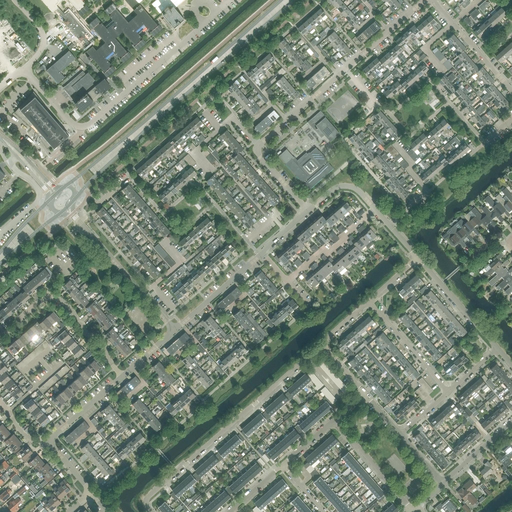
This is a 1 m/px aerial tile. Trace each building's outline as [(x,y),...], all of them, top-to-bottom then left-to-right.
[(41,0),(52,13),(56,10),(65,20),(63,21),(81,42),(83,40),(90,48),(86,51),(90,56),(87,58),(89,60),(92,58),(104,72),(103,73),(107,77),(116,70),(112,65),(110,67),(109,66),(111,64),(107,60),(115,53),(119,57),(120,56),(121,57),(120,59),(123,63),(132,55),(128,51),(127,52),(126,50),(115,38),(119,35),(122,31),(135,45),(134,46),(138,50),(146,43),(143,39),(141,40),(140,39),(141,37),(138,33),(146,27),(149,31),(151,29),(152,30),(150,32),(154,36),(162,29),(159,24),(158,25),(138,3),(141,0),(155,0),(151,4),(160,14),(164,10),(168,15),(162,20),(169,28),(176,22),(177,23),(179,21),(178,20),(182,17),(175,9),(173,7),(177,3),(178,5),(183,0),(41,0)] [(337,0),(333,4),(337,8),(343,3),(340,0),(337,0)] [(397,1),(391,6),(395,10),(401,5),(397,1)] [(337,8),(341,13),(347,7),(343,3),(337,8)] [(341,13),(345,17),(351,12),(347,7),(341,13)] [(501,8),(497,12),(502,18),(507,14),(501,8)] [(320,9),(316,13),(321,18),(325,14),(320,9)] [(494,9),(490,13),(492,16),(498,22),(502,18),(497,12),(494,9)] [(345,17),(349,22),(355,16),(351,12),(345,17)] [(311,17),(316,22),(319,25),(321,23),(318,20),(321,18),(316,13),(311,17)] [(349,22),(348,23),(350,25),(351,25),(352,24),(353,26),(354,27),(355,27),(359,25),(363,21),(357,14),(355,16),(349,22)] [(431,15),(426,19),(431,25),(432,26),(434,29),(436,31),(439,29),(436,27),(435,25),(438,23),(431,15)] [(486,18),(488,20),(493,26),(498,22),(492,16),(490,18),(488,16),(486,18)] [(311,17),(307,21),(314,29),(316,27),(314,25),(316,22),(311,17)] [(426,19),(421,23),(429,33),(432,31),(430,28),(432,26),(431,25),(426,19)] [(488,20),(483,24),(489,30),(493,26),(488,20)] [(302,24),(307,30),(310,33),(314,29),(307,21),(302,24)] [(375,21),(369,27),(374,33),(381,27),(375,21)] [(421,23),(417,27),(417,28),(422,33),(424,31),(427,34),(429,33),(421,23)] [(307,30),(302,24),(298,29),(303,34),(307,30)] [(483,24),(479,28),(484,34),(489,30),(483,24)] [(414,25),(409,29),(415,35),(417,33),(420,36),(422,34),(422,33),(417,28),(417,27),(414,25)] [(369,27),(363,32),(368,38),(374,33),(369,27)] [(475,28),(472,30),(474,32),(480,38),(484,34),(479,28),(477,30),(475,28)] [(409,29),(405,33),(413,42),(415,40),(413,38),(416,36),(415,35),(409,29)] [(328,37),(332,41),(338,36),(334,32),(328,37)] [(368,38),(363,32),(356,38),(362,44),(368,38)] [(405,33),(400,37),(405,43),(408,41),(411,44),(413,42),(405,33)] [(447,45),(449,47),(458,39),(454,34),(447,40),(449,43),(447,45)] [(329,44),(333,48),(342,41),(338,36),(332,41),(329,44)] [(400,37),(395,41),(398,44),(403,50),(403,51),(406,49),(404,46),(406,44),(405,43),(400,37)] [(278,44),(282,49),(288,44),(284,39),(278,44)] [(318,43),(317,41),(315,39),(310,43),(314,47),(318,43)] [(454,46),(456,49),(462,44),(458,39),(449,47),(450,49),(454,46)] [(338,48),(340,50),(346,45),(342,41),(333,48),(333,49),(335,51),(338,48)] [(286,54),(292,48),(294,46),(292,44),(290,46),(288,44),(282,49),(286,54)] [(398,44),(393,48),(401,57),(403,55),(401,53),(404,51),(403,51),(403,50),(398,44)] [(457,56),(458,56),(463,51),(466,48),(462,44),(456,49),(455,50),(457,52),(455,54),(457,56)] [(346,45),(340,50),(338,52),(342,57),(350,50),(346,45)] [(286,54),(290,58),(296,53),(292,48),(286,54)] [(393,48),(389,52),(394,59),(397,57),(399,59),(401,57),(393,48)] [(505,49),(501,53),(506,59),(511,55),(505,49)] [(47,70),(51,75),(58,83),(64,77),(60,72),(76,58),(69,51),(47,70)] [(296,53),(290,58),(294,63),(303,55),(301,53),(300,53),(298,51),(296,53)] [(455,66),(458,63),(467,56),(463,51),(458,56),(460,58),(453,64),(455,66)] [(389,52),(384,57),(392,65),(394,64),(392,61),(394,59),(389,52)] [(269,53),(265,58),(270,63),(274,59),(269,53)] [(506,59),(501,53),(496,57),(502,63),(506,59)] [(294,63),(298,67),(303,62),(302,60),(305,57),(303,55),(294,63)] [(381,57),(378,59),(379,61),(384,66),(387,64),(390,67),(392,65),(384,57),(383,56),(382,57),(381,57)] [(463,62),(466,65),(471,60),(467,56),(458,63),(460,66),(463,62)] [(331,59),(329,60),(329,61),(330,62),(333,65),(335,63),(337,62),(333,57),(331,58),(331,59)] [(265,58),(260,62),(265,67),(267,70),(272,66),(270,63),(265,58)] [(377,58),(372,62),(379,70),(382,68),(383,69),(385,67),(384,66),(379,61),(378,59),(377,58)] [(413,61),(416,64),(424,73),(429,69),(423,63),(421,65),(418,62),(415,59),(413,61)] [(303,62),(298,67),(302,72),(305,69),(306,71),(312,66),(306,60),(303,62)] [(464,71),(466,73),(475,65),(471,60),(466,65),(465,66),(467,69),(464,71)] [(256,66),(261,71),(263,74),(266,72),(263,69),(265,67),(260,62),(256,66)] [(372,62),(367,66),(375,75),(378,78),(379,77),(378,75),(381,72),(379,70),(372,62)] [(414,62),(412,64),(413,66),(417,69),(414,71),(419,77),(424,73),(416,64),(414,62)] [(476,73),(477,72),(479,70),(479,69),(475,65),(466,73),(464,75),(466,77),(471,72),(474,75),(476,73)] [(256,66),(251,70),(256,75),(259,79),(260,78),(260,76),(262,73),(261,71),(256,66)] [(324,66),(318,72),(323,78),(329,72),(324,66)] [(373,77),(375,75),(367,66),(362,70),(369,77),(371,75),(373,77)] [(478,76),(473,79),(475,82),(477,80),(486,72),(482,67),(479,69),(479,70),(477,72),(476,73),(478,76)] [(405,70),(404,70),(406,72),(414,81),(419,77),(414,71),(412,69),(410,72),(408,70),(407,68),(405,70)] [(256,75),(251,70),(246,74),(251,79),(254,82),(256,80),(254,77),(256,75)] [(403,79),(405,80),(410,85),(414,81),(404,70),(402,72),(406,76),(403,79)] [(71,97),(72,97),(73,97),(77,93),(80,96),(96,82),(88,72),(86,74),(83,71),(65,86),(64,87),(64,89),(65,90),(70,96),(71,97)] [(318,72),(311,77),(317,83),(323,78),(318,72)] [(481,80),(484,82),(491,76),(486,72),(477,80),(479,82),(481,80)] [(438,80),(438,81),(442,86),(451,78),(454,75),(452,73),(449,75),(447,77),(445,75),(444,76),(439,80),(438,80)] [(442,86),(446,90),(453,84),(451,82),(456,77),(454,75),(442,86)] [(277,81),(281,86),(287,81),(283,76),(277,81)] [(485,90),(486,89),(486,88),(492,83),(492,84),(495,81),(491,76),(484,82),(486,85),(482,88),(484,90),(485,90)] [(317,83),(311,77),(309,79),(305,83),(310,89),(317,83)] [(399,78),(397,80),(397,81),(402,87),(405,89),(410,85),(405,80),(403,79),(401,81),(399,78)] [(97,85),(86,94),(92,101),(93,100),(103,92),(105,94),(107,92),(105,91),(107,90),(110,87),(103,79),(97,85)] [(392,80),(390,82),(398,91),(402,87),(397,81),(395,83),(392,80)] [(281,86),(285,91),(291,85),(287,81),(281,86)] [(227,90),(228,92),(229,92),(230,91),(231,93),(237,88),(240,85),(240,84),(238,84),(237,85),(235,82),(233,83),(227,88),(228,89),(227,90)] [(391,87),(388,89),(393,95),(398,91),(390,82),(388,83),(391,87)] [(453,84),(446,90),(450,95),(453,93),(453,92),(459,88),(460,87),(462,85),(461,83),(458,85),(455,87),(453,84)] [(481,98),(482,100),(496,88),(492,84),(492,83),(486,88),(486,89),(485,90),(487,92),(485,94),(481,98)] [(285,91),(289,95),(295,90),(291,85),(285,91)] [(388,89),(385,86),(383,88),(386,91),(383,93),(388,99),(393,95),(388,89)] [(459,88),(453,92),(453,93),(457,97),(466,89),(465,87),(462,89),(460,87),(459,88)] [(232,93),(231,94),(231,95),(232,96),(233,96),(233,95),(235,98),(241,93),(244,90),(243,88),(239,91),(237,88),(231,93),(232,93)] [(496,88),(482,100),(484,102),(484,101),(488,98),(489,98),(492,95),(494,98),(500,93),(496,88)] [(295,90),(289,95),(291,97),(293,100),(299,95),(300,94),(297,91),(296,89),(295,90)] [(466,89),(457,97),(461,102),(467,97),(468,96),(466,93),(468,91),(466,89)] [(38,132),(37,134),(47,149),(51,145),(54,148),(60,143),(65,139),(61,135),(66,132),(59,124),(33,91),(14,113),(32,129),(34,127),(38,132)] [(235,98),(239,102),(245,97),(241,93),(235,98)] [(495,101),(493,103),(495,106),(504,97),(500,93),(494,98),(493,99),(495,101)] [(92,101),(86,94),(75,103),(78,105),(80,109),(85,105),(86,106),(92,101)] [(461,102),(465,106),(466,106),(471,102),(471,101),(469,99),(472,96),(470,94),(467,97),(461,102)] [(239,103),(239,104),(240,105),(241,105),(241,104),(243,107),(251,100),(253,98),(251,95),(247,99),(245,97),(239,102),(240,103),(239,103)] [(502,107),(505,105),(508,102),(504,97),(495,106),(496,106),(497,108),(500,105),(502,107)] [(251,100),(243,107),(248,112),(253,106),(256,104),(254,102),(251,100)] [(465,106),(463,109),(467,114),(472,109),(474,108),(471,105),(474,103),(472,101),(471,101),(471,102),(466,106),(465,106)] [(253,106),(248,112),(251,116),(252,116),(260,109),(256,104),(253,106)] [(472,109),(467,114),(471,118),(480,110),(483,108),(484,106),(483,104),(478,108),(476,110),(474,108),(472,109)] [(471,118),(475,123),(481,118),(478,116),(485,110),(483,108),(471,118)] [(274,110),(268,116),(273,122),(279,116),(274,110)] [(307,122),(310,125),(321,138),(324,135),(330,141),(340,133),(325,117),(326,117),(321,111),(307,122)] [(373,121),(375,123),(385,115),(380,111),(374,116),(377,118),(373,121)] [(381,122),(383,125),(389,120),(385,115),(375,123),(377,126),(381,122)] [(481,118),(475,123),(479,128),(488,120),(484,115),(481,118)] [(268,116),(261,121),(266,127),(273,122),(268,116)] [(197,117),(192,121),(198,127),(199,129),(201,127),(199,126),(203,123),(197,117)] [(440,124),(448,133),(450,131),(447,128),(449,125),(444,119),(440,124)] [(382,131),(384,133),(393,125),(389,120),(383,125),(385,127),(382,131)] [(192,121),(188,125),(193,131),(198,127),(192,121)] [(266,127),(261,121),(255,127),(260,133),(266,127)] [(435,128),(440,133),(442,131),(447,137),(450,135),(448,133),(440,124),(435,128)] [(188,125),(183,129),(189,135),(193,131),(188,125)] [(389,132),(391,134),(397,129),(393,125),(384,133),(385,135),(389,132)] [(430,132),(438,141),(439,141),(440,139),(437,136),(440,133),(435,128),(430,132)] [(183,129),(178,133),(184,140),(189,135),(183,129)] [(391,134),(388,137),(390,140),(393,137),(395,139),(401,134),(401,133),(401,132),(400,132),(400,131),(399,131),(398,131),(397,129),(391,134)] [(220,136),(218,138),(220,141),(222,143),(225,140),(231,135),(227,130),(220,136)] [(426,136),(431,142),(431,141),(431,142),(432,143),(434,141),(436,143),(437,142),(438,141),(430,132),(426,136)] [(174,137),(179,144),(181,146),(186,142),(184,140),(178,133),(174,137)] [(354,134),(348,139),(353,144),(355,142),(362,135),(360,133),(357,136),(355,134),(354,134)] [(423,133),(418,137),(423,143),(425,144),(427,142),(429,144),(430,145),(430,146),(432,144),(432,143),(431,142),(431,141),(431,142),(426,136),(423,133)] [(225,140),(229,145),(235,140),(231,135),(225,140)] [(355,142),(353,144),(357,148),(363,143),(363,142),(361,140),(364,137),(362,135),(355,142)] [(169,142),(174,148),(177,150),(179,149),(176,146),(179,144),(174,137),(169,142)] [(418,137),(414,141),(422,151),(423,152),(425,150),(423,147),(425,145),(425,144),(423,143),(418,137)] [(455,141),(460,147),(465,153),(470,149),(464,142),(461,144),(455,137),(453,139),(455,141)] [(231,147),(228,149),(231,152),(232,151),(231,151),(233,150),(239,144),(235,140),(229,145),(231,147)] [(361,153),(372,143),(370,140),(365,145),(363,143),(357,148),(361,153)] [(414,151),(416,153),(417,155),(420,152),(422,151),(414,141),(409,146),(412,149),(414,151)] [(164,146),(170,152),(172,155),(174,154),(171,151),(174,148),(169,142),(164,146)] [(361,153),(360,153),(362,155),(361,156),(363,158),(365,158),(365,157),(371,152),(373,151),(370,148),(374,145),(372,143),(361,153)] [(233,153),(230,156),(233,158),(237,154),(239,153),(243,149),(239,144),(233,150),(231,151),(232,151),(233,153)] [(164,146),(160,150),(165,156),(170,152),(164,146)] [(454,146),(452,148),(460,157),(465,153),(460,147),(459,146),(456,148),(454,146)] [(286,149),(279,156),(286,164),(294,172),(302,182),(309,189),(328,172),(333,168),(326,160),(327,160),(316,148),(309,153),(308,154),(306,152),(297,161),(293,157),(286,149)] [(452,152),(450,154),(451,155),(456,161),(460,157),(452,148),(450,150),(452,152)] [(371,161),(372,160),(377,155),(378,155),(379,154),(381,151),(379,149),(373,155),(371,152),(365,157),(369,162),(371,161)] [(157,151),(154,153),(155,154),(160,160),(162,159),(164,159),(167,158),(165,156),(160,150),(157,152),(157,151)] [(237,154),(233,158),(237,163),(243,158),(239,153),(237,154)] [(372,160),(371,161),(373,164),(374,164),(375,165),(376,164),(385,156),(386,155),(384,153),(383,154),(381,156),(379,154),(378,155),(377,155),(372,160)] [(155,154),(150,158),(156,165),(160,160),(155,154)] [(445,154),(443,156),(443,157),(444,157),(449,163),(448,163),(451,165),(456,161),(451,155),(448,158),(445,154)] [(376,164),(375,165),(377,166),(376,168),(378,170),(379,170),(380,169),(386,164),(387,163),(385,160),(387,158),(388,157),(386,155),(385,156),(376,164)] [(438,156),(436,157),(444,167),(448,163),(449,163),(444,157),(443,157),(443,156),(442,156),(440,158),(438,155),(438,156)] [(436,162),(433,164),(439,171),(444,167),(436,157),(434,156),(432,157),(436,162)] [(150,158),(145,162),(151,169),(152,170),(153,169),(152,167),(156,165),(150,158)] [(237,163),(241,168),(247,162),(243,158),(237,163)] [(140,166),(141,166),(146,173),(148,175),(150,173),(149,172),(152,170),(151,169),(145,162),(145,163),(144,163),(143,164),(142,164),(140,166)] [(243,174),(245,172),(251,167),(247,162),(241,168),(239,170),(243,174)] [(386,164),(380,169),(383,172),(384,173),(386,172),(393,165),(395,164),(393,162),(391,163),(388,166),(386,164)] [(427,162),(425,164),(435,175),(439,171),(433,164),(431,166),(427,162)] [(386,172),(384,173),(386,176),(388,178),(391,176),(394,173),(395,172),(393,170),(395,167),(396,166),(395,164),(393,165),(386,172)] [(425,164),(423,166),(424,167),(426,170),(424,172),(425,173),(427,176),(430,179),(433,176),(435,175),(425,164)] [(146,173),(141,166),(136,171),(142,177),(146,173)] [(191,167),(187,171),(192,177),(197,173),(191,167)] [(245,176),(247,179),(255,172),(251,167),(245,172),(247,175),(245,176)] [(422,174),(419,176),(420,177),(425,183),(426,183),(427,183),(428,182),(429,181),(428,180),(430,179),(427,176),(425,173),(424,172),(422,170),(420,171),(420,172),(422,174)] [(187,171),(182,175),(187,181),(192,177),(187,171)] [(251,184),(253,182),(260,176),(259,176),(260,175),(258,174),(257,174),(255,172),(247,179),(251,184)] [(385,181),(390,185),(397,179),(395,176),(397,175),(395,172),(394,173),(388,178),(385,181)] [(178,176),(176,178),(177,179),(183,186),(185,184),(186,184),(188,183),(188,182),(187,182),(187,181),(182,175),(180,173),(177,175),(178,176)] [(206,181),(211,186),(217,180),(215,178),(217,176),(215,174),(206,181)] [(253,182),(257,187),(264,181),(260,176),(253,182)] [(215,191),(221,185),(223,183),(219,178),(217,180),(211,186),(215,191)] [(390,185),(394,190),(403,182),(404,181),(405,180),(403,178),(402,178),(399,180),(397,179),(390,185)] [(177,179),(172,183),(178,190),(183,186),(177,179)] [(264,181),(257,187),(258,188),(260,189),(258,191),(259,193),(261,191),(268,186),(264,181)] [(403,182),(394,190),(398,195),(404,189),(405,188),(403,186),(405,184),(406,183),(404,181),(403,182)] [(170,185),(168,188),(173,194),(175,192),(176,192),(178,191),(178,190),(172,183),(171,182),(169,183),(170,185)] [(122,190),(127,195),(133,189),(129,184),(122,190)] [(404,189),(398,195),(402,199),(408,194),(406,192),(409,189),(412,186),(410,184),(407,187),(407,186),(405,188),(404,189)] [(166,190),(163,192),(169,198),(173,194),(168,188),(166,185),(163,187),(166,190)] [(215,191),(219,195),(225,190),(221,185),(215,191)] [(261,191),(266,196),(272,190),(268,186),(261,191)] [(504,187),(501,190),(502,191),(506,196),(511,202),(511,195),(510,193),(506,188),(505,189),(504,187)] [(223,200),(229,195),(232,193),(227,188),(225,190),(219,195),(223,200)] [(127,195),(131,199),(137,194),(133,189),(127,195)] [(266,196),(264,197),(268,202),(276,195),(272,190),(266,196)] [(169,198),(163,192),(158,196),(164,202),(169,198)] [(131,199),(135,204),(141,198),(137,194),(131,199)] [(497,194),(495,196),(496,197),(498,200),(499,202),(501,203),(509,213),(511,210),(511,202),(506,196),(503,199),(499,194),(498,195),(497,194)] [(223,200),(227,205),(233,199),(229,195),(223,200)] [(276,195),(268,202),(268,203),(269,203),(270,203),(273,206),(280,200),(281,198),(279,197),(278,197),(276,195)] [(490,197),(486,200),(489,203),(494,209),(498,213),(498,214),(499,214),(503,210),(504,212),(509,217),(511,215),(509,213),(501,203),(499,202),(498,200),(495,203),(492,200),(490,197)] [(137,210),(139,209),(145,203),(141,198),(135,204),(137,206),(134,209),(136,211),(137,210)] [(227,205),(227,206),(229,208),(229,207),(231,210),(238,204),(239,203),(235,198),(233,199),(227,205)] [(346,200),(341,204),(348,212),(352,208),(350,206),(350,205),(349,205),(346,200)] [(139,209),(137,210),(139,212),(140,212),(141,211),(143,213),(149,208),(145,203),(139,209)] [(231,210),(235,214),(242,209),(238,204),(231,210)] [(341,204),(337,208),(344,215),(348,212),(341,204)] [(482,206),(480,207),(482,209),(487,215),(492,220),(496,216),(498,218),(502,223),(504,221),(499,214),(498,214),(498,213),(494,209),(491,212),(486,206),(484,208),(482,206)] [(96,213),(100,217),(107,212),(103,207),(96,213)] [(473,209),(471,211),(476,216),(477,216),(485,226),(490,222),(491,224),(495,229),(497,227),(492,220),(487,215),(484,218),(475,207),(473,209)] [(143,213),(147,218),(154,213),(149,208),(143,213)] [(337,208),(333,211),(340,219),(344,215),(337,208)] [(235,214),(240,219),(246,213),(242,209),(235,214)] [(246,213),(240,219),(244,224),(250,218),(252,216),(248,211),(246,213)] [(333,211),(329,215),(335,222),(340,219),(333,211)] [(468,213),(465,217),(470,222),(474,227),(474,228),(474,227),(480,222),(482,224),(480,225),(484,230),(487,228),(485,226),(477,216),(476,216),(471,211),(468,213)] [(100,217),(105,222),(111,217),(107,212),(100,217)] [(147,218),(145,220),(149,224),(151,223),(158,217),(154,213),(147,218)] [(321,214),(317,218),(323,225),(325,227),(327,225),(325,223),(327,221),(325,219),(321,214)] [(329,215),(325,219),(327,221),(331,226),(335,222),(329,215)] [(244,224),(243,225),(245,227),(246,227),(248,228),(254,223),(252,220),(254,218),(252,216),(250,218),(244,224)] [(105,222),(109,227),(115,221),(111,217),(105,222)] [(154,229),(155,227),(162,222),(158,217),(151,223),(149,224),(154,229)] [(207,217),(203,222),(208,228),(211,226),(213,228),(215,226),(213,224),(207,217)] [(317,218),(313,221),(319,229),(323,225),(317,218)] [(458,222),(463,228),(468,233),(469,235),(473,232),(474,231),(478,236),(480,234),(474,227),(474,228),(470,222),(467,225),(462,219),(458,222)] [(115,221),(109,227),(111,229),(110,230),(111,232),(112,232),(113,231),(113,232),(119,226),(121,224),(119,221),(118,222),(116,220),(115,221)] [(313,221),(308,225),(315,232),(319,229),(313,221)] [(158,230),(155,232),(157,235),(160,232),(166,227),(162,222),(155,227),(158,230)] [(203,222),(198,226),(203,232),(206,230),(208,233),(211,231),(208,228),(203,222)] [(455,225),(451,228),(456,234),(461,239),(462,241),(467,237),(471,242),(473,240),(469,235),(468,233),(463,228),(458,222),(455,225)] [(308,225),(304,229),(311,236),(315,232),(308,225)] [(117,236),(123,231),(119,226),(113,232),(115,234),(114,234),(114,235),(115,237),(116,237),(117,236)] [(198,226),(193,230),(199,236),(201,234),(204,237),(206,235),(203,232),(198,226)] [(362,226),(359,228),(371,241),(377,236),(369,227),(366,230),(362,226)] [(166,227),(160,232),(164,237),(170,231),(166,227)] [(359,228),(357,230),(361,235),(358,237),(365,246),(367,247),(368,247),(372,244),(372,243),(372,242),(371,241),(359,228)] [(444,234),(442,236),(445,240),(448,238),(451,242),(450,242),(450,243),(452,246),(453,246),(454,245),(455,247),(460,243),(464,248),(467,246),(462,241),(461,239),(456,234),(451,228),(448,231),(444,234)] [(304,229),(300,232),(306,239),(308,241),(308,242),(310,240),(308,238),(311,236),(304,229)] [(193,230),(189,234),(194,240),(199,236),(193,230)] [(117,236),(121,241),(127,235),(123,231),(117,236)] [(300,232),(296,236),(298,238),(302,243),(303,244),(305,242),(306,243),(308,241),(306,239),(300,232)] [(127,235),(121,241),(123,243),(122,243),(122,244),(124,247),(125,246),(131,240),(133,239),(131,237),(131,236),(129,234),(127,235)] [(189,234),(184,238),(189,244),(194,240),(189,234)] [(348,238),(350,240),(360,251),(365,246),(358,237),(355,240),(351,235),(348,238)] [(184,238),(179,242),(184,248),(185,250),(188,248),(187,246),(189,244),(184,238)] [(298,238),(294,242),(300,249),(305,245),(302,243),(298,238)] [(131,240),(125,246),(129,250),(136,245),(137,243),(139,242),(136,240),(135,241),(133,239),(131,240)] [(352,247),(349,249),(356,258),(362,253),(360,251),(350,240),(348,242),(352,247)] [(294,242),(290,245),(296,253),(300,249),(294,242)] [(230,243),(225,247),(230,253),(235,249),(230,243)] [(129,250),(133,255),(142,248),(140,246),(138,247),(136,245),(129,250)] [(222,249),(220,251),(226,257),(230,253),(225,247),(223,245),(221,247),(222,249)] [(290,245),(286,249),(292,256),(296,253),(290,245)] [(342,247),(339,250),(351,263),(356,258),(349,249),(346,252),(342,247)] [(133,255),(138,260),(144,254),(142,252),(143,251),(143,250),(142,248),(133,255)] [(209,248),(206,250),(208,252),(207,252),(211,257),(212,256),(213,258),(211,259),(216,266),(216,265),(221,262),(215,255),(209,248)] [(286,249),(281,253),(288,260),(292,256),(286,249)] [(341,256),(337,259),(345,268),(351,263),(339,250),(337,252),(341,256)] [(220,251),(215,255),(221,262),(226,257),(220,251)] [(281,253),(277,256),(283,263),(284,264),(285,265),(286,265),(286,264),(287,264),(290,262),(288,260),(281,253)] [(487,272),(482,276),(486,279),(490,275),(495,271),(496,270),(501,265),(496,260),(497,258),(498,260),(503,255),(501,253),(495,259),(493,261),(492,259),(490,259),(489,260),(489,262),(490,263),(488,264),(484,268),(487,271),(487,272)] [(138,260),(142,264),(148,259),(144,254),(138,260)] [(324,255),(321,257),(325,262),(322,265),(330,273),(333,270),(335,272),(337,270),(328,260),(328,259),(324,255)] [(330,257),(328,259),(328,260),(337,270),(339,273),(345,268),(337,259),(334,262),(330,257)] [(142,264),(146,269),(152,264),(148,259),(142,264)] [(211,259),(206,263),(212,270),(214,268),(214,269),(215,269),(216,267),(216,266),(211,259)] [(493,278),(488,282),(492,286),(495,283),(496,282),(502,277),(507,272),(508,271),(505,268),(504,269),(502,266),(503,265),(504,266),(509,262),(507,260),(501,265),(496,270),(495,271),(498,274),(493,278)] [(204,266),(201,268),(207,274),(212,270),(206,263),(204,261),(202,263),(202,264),(204,266)] [(315,263),(313,265),(324,278),(330,273),(322,265),(319,267),(315,263)] [(146,269),(150,274),(156,268),(152,264),(146,269)] [(314,272),(311,274),(319,283),(324,278),(313,265),(310,267),(314,272)] [(156,268),(150,274),(154,279),(160,273),(159,271),(161,270),(158,267),(156,268)] [(502,289),(508,284),(508,283),(511,279),(511,277),(508,273),(509,272),(510,273),(511,271),(511,267),(507,272),(502,277),(505,280),(499,285),(502,289)] [(40,269),(39,270),(41,272),(48,280),(50,278),(49,278),(51,276),(45,269),(44,269),(43,268),(41,268),(40,268),(40,269)] [(201,268),(197,272),(202,278),(207,274),(201,268)] [(255,277),(259,281),(265,276),(261,271),(255,277)] [(41,272),(37,275),(44,282),(44,283),(48,280),(41,272)] [(197,272),(192,276),(197,282),(202,278),(197,272)] [(319,283),(311,274),(308,277),(304,272),(301,275),(305,279),(313,288),(319,283)] [(189,278),(187,280),(193,286),(195,284),(195,285),(196,285),(198,284),(198,283),(197,282),(192,276),(190,274),(188,276),(189,278)] [(37,275),(34,278),(41,286),(43,285),(42,284),(44,282),(37,275)] [(416,275),(412,279),(417,285),(422,281),(416,275)] [(259,281),(263,286),(269,280),(265,276),(259,281)] [(34,278),(30,281),(37,289),(39,287),(41,286),(34,278)] [(67,282),(62,287),(65,291),(73,284),(75,282),(74,280),(73,279),(72,279),(70,280),(69,281),(67,282)] [(412,279),(407,283),(413,289),(417,285),(412,279)] [(187,280),(182,284),(188,290),(193,286),(187,280)] [(263,286),(267,291),(273,285),(269,280),(263,286)] [(30,281),(27,284),(34,292),(37,289),(30,281)] [(73,284),(65,291),(68,294),(76,287),(78,285),(76,283),(75,282),(73,284)] [(403,287),(408,293),(410,295),(412,294),(410,291),(413,289),(407,283),(403,287)] [(27,284),(23,288),(24,290),(25,290),(29,295),(31,293),(32,294),(34,292),(27,284)] [(182,284),(178,288),(183,295),(188,290),(182,284)] [(273,285),(267,291),(271,295),(277,289),(273,285)] [(68,294),(71,298),(79,291),(76,287),(68,294)] [(237,287),(230,293),(236,299),(242,293),(237,287)] [(398,291),(404,297),(406,295),(408,297),(410,295),(408,293),(403,287),(398,291)] [(178,288),(173,292),(178,299),(180,297),(181,298),(184,296),(183,295),(178,288)] [(24,290),(21,293),(28,301),(30,299),(29,299),(31,297),(30,295),(30,296),(29,295),(25,290),(24,290)] [(19,293),(16,295),(17,296),(24,303),(26,302),(28,301),(21,293),(19,291),(18,292),(19,293)] [(71,298),(75,301),(83,294),(79,291),(71,298)] [(424,297),(428,301),(435,295),(431,291),(430,291),(424,296),(424,297)] [(83,294),(75,301),(78,305),(86,298),(88,296),(87,295),(84,293),(83,294)] [(230,293),(224,298),(229,304),(236,299),(230,293)] [(428,301),(432,305),(439,300),(435,295),(428,301)] [(17,296),(14,299),(21,307),(23,305),(22,305),(24,303),(17,296)] [(86,298),(78,305),(81,309),(91,300),(89,299),(88,300),(86,298)] [(229,304),(224,298),(217,304),(223,310),(229,304)] [(14,299),(10,302),(17,310),(19,308),(21,307),(14,299)] [(292,299),(288,303),(293,310),(298,306),(292,299)] [(94,302),(86,309),(89,312),(97,306),(99,304),(98,302),(96,300),(94,302)] [(281,304),(283,307),(289,314),(293,310),(288,303),(285,300),(281,304)] [(432,305),(436,310),(443,304),(439,300),(432,305)] [(6,302),(5,303),(7,305),(13,313),(15,312),(15,311),(17,310),(10,302),(9,301),(8,301),(6,301),(6,302)] [(97,306),(89,312),(92,316),(100,309),(102,307),(100,305),(99,304),(97,306)] [(436,310),(433,312),(435,314),(438,312),(440,314),(447,309),(443,304),(436,310)] [(5,306),(3,308),(9,316),(11,314),(12,315),(13,313),(7,305),(5,306)] [(233,315),(237,320),(244,314),(242,312),(244,310),(242,307),(233,315)] [(283,307),(279,311),(284,318),(289,314),(283,307)] [(3,308),(0,311),(0,312),(6,320),(8,318),(7,318),(9,316),(3,308)] [(92,316),(95,320),(103,313),(100,309),(92,316)] [(440,314),(444,319),(451,313),(447,309),(440,314)] [(53,310),(49,313),(56,321),(62,328),(65,326),(62,323),(61,323),(59,321),(61,319),(60,318),(53,310)] [(279,311),(274,315),(280,321),(284,318),(279,311)] [(49,313),(45,316),(52,324),(56,321),(49,313)] [(95,320),(98,323),(106,316),(108,315),(107,314),(105,315),(103,313),(95,320)] [(399,318),(403,323),(411,316),(409,314),(407,316),(405,313),(399,318)] [(446,325),(448,323),(455,318),(451,313),(444,319),(442,321),(446,325)] [(237,320),(241,325),(251,316),(249,314),(246,317),(244,314),(237,320)] [(102,327),(110,320),(112,318),(113,319),(115,317),(113,315),(108,319),(106,316),(98,323),(102,327)] [(270,315),(268,317),(270,319),(275,326),(280,321),(274,315),(272,317),(270,315)] [(45,316),(42,319),(49,327),(52,324),(45,316)] [(205,328),(208,326),(214,321),(212,318),(212,317),(211,316),(208,318),(206,317),(200,322),(205,328)] [(241,325),(245,329),(255,321),(251,316),(241,325)] [(369,316),(364,320),(369,326),(371,328),(373,327),(371,324),(374,322),(369,316)] [(403,323),(407,327),(413,322),(411,320),(413,318),(411,316),(403,323)] [(110,320),(102,327),(105,331),(113,324),(115,322),(113,319),(112,318),(110,320)] [(447,329),(449,331),(459,322),(455,318),(448,323),(450,326),(447,329)] [(42,319),(38,323),(45,331),(49,327),(42,319)] [(36,320),(32,324),(39,332),(41,334),(45,331),(38,323),(36,320)] [(364,320),(360,324),(365,330),(369,326),(364,320)] [(208,326),(212,331),(218,325),(214,321),(208,326)] [(245,329),(249,334),(259,325),(255,321),(245,329)] [(407,327),(411,332),(417,327),(413,322),(407,327)] [(454,330),(456,332),(462,327),(459,322),(449,331),(450,333),(454,330)] [(32,324),(29,327),(36,335),(39,332),(32,324)] [(360,324),(355,329),(360,334),(365,330),(360,324)] [(212,331),(216,335),(222,330),(218,325),(212,331)] [(249,334),(253,338),(263,330),(259,325),(249,334)] [(112,328),(104,335),(108,339),(115,332),(118,330),(117,329),(114,326),(112,328)] [(29,327),(25,330),(32,338),(36,335),(29,327)] [(64,330),(56,337),(60,341),(62,339),(69,332),(66,329),(65,327),(63,329),(64,330)] [(411,332),(415,337),(421,332),(417,327),(411,332)] [(456,332),(454,334),(456,336),(458,334),(460,337),(467,331),(466,331),(462,327),(456,332)] [(355,329),(351,333),(356,338),(358,341),(360,339),(358,336),(360,334),(355,329)] [(25,330),(22,333),(29,341),(32,338),(25,330)] [(222,330),(216,335),(220,340),(226,335),(222,330)] [(263,330),(253,338),(257,343),(267,334),(263,330)] [(419,341),(425,336),(426,335),(422,330),(421,332),(415,337),(419,341)] [(62,339),(65,343),(73,336),(69,332),(62,339)] [(115,332),(108,339),(111,343),(119,336),(121,334),(119,332),(117,334),(115,332)] [(185,332),(179,338),(184,344),(191,338),(185,332)] [(377,338),(375,339),(377,342),(375,344),(377,346),(381,342),(387,337),(383,333),(383,332),(377,338)] [(22,333),(18,336),(25,344),(29,341),(22,333)] [(351,333),(346,337),(351,342),(353,340),(355,343),(358,341),(356,338),(351,333)] [(18,336),(14,339),(21,347),(25,344),(18,336)] [(65,343),(68,347),(76,340),(73,336),(65,343)] [(111,343),(114,346),(122,339),(119,336),(111,343)] [(419,341),(423,346),(429,341),(425,336),(419,341)] [(346,337),(341,341),(346,346),(351,342),(346,337)] [(381,350),(385,347),(391,342),(387,337),(381,342),(377,346),(381,350)] [(179,338),(173,344),(178,350),(184,344),(179,338)] [(14,339),(11,343),(18,351),(21,347),(14,339)] [(122,339),(114,346),(117,350),(125,343),(127,341),(125,340),(124,341),(122,339)] [(68,347),(71,350),(79,343),(76,340),(68,347)] [(125,343),(117,350),(120,353),(128,346),(127,345),(128,343),(127,341),(125,343)] [(337,344),(337,345),(342,351),(342,350),(345,350),(349,354),(351,352),(346,346),(341,341),(337,345),(337,344)] [(385,347),(389,352),(395,347),(393,344),(394,344),(394,343),(392,341),(391,341),(391,342),(385,347)] [(423,346),(427,351),(433,346),(429,341),(423,346)] [(240,342),(235,347),(242,355),(247,351),(240,342)] [(18,351),(11,343),(7,346),(14,354),(18,351)] [(71,350),(74,354),(82,347),(79,343),(71,350)] [(178,350),(173,344),(166,349),(171,355),(178,350)] [(128,346),(120,353),(124,357),(131,350),(128,346)] [(427,351),(431,355),(437,350),(433,346),(427,351)] [(82,347),(74,354),(77,357),(85,351),(82,347)] [(231,350),(232,352),(238,359),(242,355),(235,347),(231,350)] [(391,354),(393,356),(399,351),(395,347),(389,352),(387,354),(388,356),(391,354)] [(437,350),(431,355),(435,360),(441,355),(439,352),(441,350),(440,348),(437,350)] [(453,348),(451,349),(453,352),(463,364),(468,360),(463,354),(461,356),(459,354),(458,354),(453,348)] [(456,360),(453,362),(459,368),(463,364),(453,352),(451,349),(448,351),(451,354),(456,360)] [(393,356),(397,361),(403,356),(399,351),(393,356)] [(232,352),(228,356),(233,363),(238,359),(232,352)] [(182,360),(186,365),(192,359),(188,355),(182,360)] [(355,357),(349,362),(353,367),(359,362),(361,360),(357,355),(355,357)] [(228,356),(223,360),(229,366),(233,363),(228,356)] [(397,361),(401,365),(407,360),(403,356),(397,361)] [(94,357),(89,362),(91,363),(98,371),(101,368),(99,365),(100,364),(94,357)] [(192,359),(186,365),(190,369),(196,364),(198,362),(195,358),(192,359)] [(229,366),(223,360),(221,362),(219,359),(216,362),(224,371),(229,366)] [(353,367),(357,371),(363,366),(361,364),(363,362),(361,360),(359,362),(353,367)] [(401,365),(405,370),(411,365),(407,360),(401,365)] [(152,367),(156,371),(163,366),(159,361),(152,367)] [(453,362),(449,366),(454,372),(456,370),(457,371),(459,369),(459,368),(453,362)] [(0,369),(0,375),(5,371),(5,372),(6,370),(8,369),(6,367),(8,365),(7,363),(0,369)] [(91,363),(87,366),(94,374),(98,371),(91,363)] [(190,369),(194,374),(200,368),(196,364),(190,369)] [(491,370),(495,374),(500,369),(498,366),(497,364),(496,364),(494,366),(492,364),(488,368),(489,371),(491,370)] [(405,370),(409,375),(415,370),(411,365),(405,370)] [(87,366),(83,370),(90,378),(94,374),(87,366)] [(157,375),(159,377),(167,370),(163,366),(156,371),(158,374),(157,375)] [(357,371),(361,376),(367,371),(363,366),(357,371)] [(454,372),(449,366),(444,370),(449,376),(450,376),(449,376),(454,372)] [(194,374),(198,378),(204,373),(200,368),(194,374)] [(365,381),(371,376),(374,373),(370,368),(367,371),(361,376),(365,381)] [(496,376),(498,378),(504,373),(505,373),(505,372),(503,370),(502,370),(501,368),(500,369),(495,374),(492,377),(493,378),(496,376)] [(0,375),(0,381),(8,375),(9,374),(6,370),(5,372),(5,371),(0,375)] [(80,373),(81,375),(87,381),(90,378),(83,370),(80,373)] [(162,378),(164,380),(171,375),(167,370),(159,377),(161,379),(162,378)] [(415,370),(409,375),(413,379),(413,380),(419,374),(415,370)] [(204,373),(198,378),(202,383),(208,377),(206,375),(208,374),(206,372),(204,373)] [(498,378),(502,383),(508,378),(506,375),(505,373),(504,373),(498,378)] [(306,374),(301,378),(306,384),(311,380),(309,378),(307,376),(306,374)] [(8,375),(0,381),(0,382),(3,386),(11,379),(13,377),(12,376),(10,377),(8,375)] [(81,375),(78,378),(85,386),(88,383),(87,381),(81,375)] [(171,375),(164,380),(166,383),(164,385),(166,387),(168,385),(175,379),(171,375)] [(365,381),(369,385),(378,378),(376,375),(373,378),(371,376),(365,381)] [(136,376),(129,382),(134,388),(141,382),(136,376)] [(208,377),(202,383),(206,387),(212,382),(208,377)] [(502,383),(506,387),(511,382),(510,380),(510,379),(509,377),(508,378),(502,383)] [(78,378),(74,381),(81,389),(85,386),(78,378)] [(301,378),(297,382),(302,388),(306,384),(301,378)] [(369,385),(373,390),(379,385),(377,383),(380,380),(378,378),(369,385)] [(475,382),(476,382),(481,388),(483,390),(488,386),(485,384),(480,378),(478,380),(477,380),(475,382)] [(3,386),(6,389),(14,382),(11,379),(3,386)] [(74,381),(71,384),(78,392),(81,389),(74,381)] [(6,389),(9,393),(17,386),(14,382),(6,389)] [(129,382),(123,387),(128,393),(134,388),(129,382)] [(297,382),(292,386),(297,392),(302,388),(297,382)] [(471,386),(476,392),(481,388),(476,382),(473,384),(471,386)] [(508,389),(510,392),(511,390),(511,382),(506,387),(503,390),(505,392),(508,389)] [(9,393),(13,396),(21,390),(23,388),(21,385),(20,384),(17,386),(9,393)] [(71,384),(67,387),(74,395),(78,392),(71,384)] [(373,390),(377,395),(383,389),(379,385),(373,390)] [(289,391),(287,393),(291,399),(294,397),(293,396),(297,392),(292,386),(288,390),(289,391)] [(466,390),(467,390),(472,396),(474,398),(479,394),(476,392),(471,386),(469,388),(468,388),(466,390)] [(67,387),(63,391),(70,399),(74,395),(67,387)] [(128,393),(123,387),(116,393),(122,399),(128,393)] [(381,399),(387,394),(389,392),(385,388),(383,389),(377,395),(381,399)] [(190,389),(185,393),(191,400),(195,396),(190,389)] [(21,390),(13,396),(16,400),(21,395),(24,393),(21,390)] [(462,394),(467,400),(472,396),(467,390),(464,392),(462,394)] [(63,391),(60,394),(67,402),(70,399),(63,391)] [(387,394),(381,399),(385,404),(391,399),(389,396),(393,393),(391,391),(389,392),(387,394)] [(185,393),(181,397),(186,404),(191,400),(185,393)] [(283,394),(279,398),(284,404),(288,400),(289,401),(291,399),(287,393),(285,395),(283,394)] [(60,394),(56,397),(63,405),(67,402),(60,394)] [(462,394),(460,396),(459,396),(457,398),(458,398),(465,406),(469,402),(467,400),(462,394)] [(53,396),(49,399),(55,405),(56,404),(59,408),(63,405),(56,397),(54,395),(53,396)] [(26,403),(23,406),(26,409),(34,402),(36,401),(35,400),(33,399),(30,396),(25,401),(26,403)] [(181,397),(176,401),(182,407),(186,404),(181,397)] [(407,400),(409,402),(414,408),(418,404),(413,398),(411,400),(408,397),(406,399),(407,400)] [(132,404),(136,409),(143,403),(139,398),(132,404)] [(279,398),(274,402),(279,408),(284,404),(279,398)] [(326,402),(322,406),(327,412),(332,408),(330,406),(333,404),(331,402),(329,400),(328,399),(325,401),(326,402)] [(406,404),(404,406),(409,412),(414,408),(409,402),(407,400),(405,402),(406,404)] [(34,402),(26,409),(30,413),(40,404),(39,403),(37,403),(37,402),(36,401),(34,402)] [(176,401),(172,405),(177,411),(182,407),(176,401)] [(274,402),(270,406),(275,411),(279,408),(274,402)] [(447,406),(448,407),(453,413),(456,416),(460,412),(461,412),(463,410),(458,404),(456,406),(452,403),(451,402),(450,403),(450,405),(449,405),(447,406)] [(502,402),(497,406),(499,409),(504,414),(507,412),(509,411),(509,410),(508,410),(502,403),(502,402)] [(136,409),(140,413),(147,408),(143,403),(136,409)] [(33,417),(41,410),(43,408),(41,406),(41,405),(40,404),(30,413),(33,417)] [(396,406),(399,410),(404,416),(409,412),(404,406),(402,408),(398,404),(396,406)] [(105,413),(107,415),(113,409),(109,405),(103,410),(100,413),(102,415),(105,413)] [(177,411),(172,405),(167,409),(173,415),(177,411)] [(266,411),(264,413),(269,419),(271,416),(270,415),(275,411),(270,406),(265,410),(266,411)] [(322,406),(317,410),(322,416),(327,412),(322,406)] [(443,410),(443,411),(448,417),(453,413),(448,407),(445,409),(443,410)] [(140,413),(144,418),(151,412),(147,408),(140,413)] [(469,416),(472,414),(466,408),(463,411),(465,413),(469,417),(469,416)] [(109,417),(111,420),(117,414),(113,409),(107,415),(104,417),(106,420),(109,417)] [(499,409),(494,412),(499,418),(502,416),(503,416),(504,415),(504,414),(499,409)] [(33,417),(36,420),(44,413),(41,410),(33,417)] [(317,410),(313,414),(318,420),(322,416),(317,410)] [(404,416),(399,410),(395,414),(400,420),(404,416)] [(438,414),(439,415),(444,420),(448,417),(443,411),(441,413),(440,413),(438,414)] [(144,418),(148,422),(155,417),(151,412),(144,418)] [(494,412),(490,416),(495,422),(498,420),(500,419),(499,418),(494,412)] [(36,420),(39,424),(47,417),(44,413),(36,420)] [(260,414),(256,418),(261,424),(265,420),(266,421),(269,419),(264,413),(262,415),(260,414)] [(111,420),(109,421),(113,425),(115,424),(121,419),(117,414),(111,420)] [(313,414),(308,418),(313,424),(318,420),(313,414)] [(47,417),(39,424),(42,428),(50,421),(53,419),(49,415),(47,417)] [(434,418),(434,419),(439,424),(444,420),(439,415),(436,417),(434,418)] [(490,416),(485,420),(490,426),(493,424),(494,424),(495,423),(495,422),(490,416)] [(148,422),(152,427),(158,421),(155,417),(148,422)] [(256,418),(251,422),(256,427),(261,424),(256,418)] [(308,418),(304,422),(309,428),(313,424),(308,418)] [(121,419),(115,424),(117,426),(114,428),(117,431),(119,429),(125,423),(121,419)] [(434,419),(432,421),(431,421),(429,422),(430,423),(435,429),(435,428),(439,424),(434,419)] [(490,426),(485,420),(481,424),(486,430),(489,428),(491,427),(490,426)] [(84,421),(78,426),(83,432),(90,427),(84,421)] [(158,421),(152,427),(156,431),(163,426),(158,421)] [(251,422),(247,426),(252,431),(256,427),(251,422)] [(299,425),(296,427),(301,433),(303,431),(304,432),(309,428),(304,422),(300,426),(299,425)] [(78,426),(72,432),(77,438),(83,432),(78,426)] [(252,431),(247,426),(242,430),(244,431),(241,433),(246,438),(249,436),(248,435),(252,431)] [(421,426),(414,433),(416,435),(414,437),(416,440),(417,442),(418,442),(424,437),(420,432),(424,429),(421,426)] [(474,431),(471,433),(476,439),(479,436),(479,437),(481,435),(480,435),(473,426),(471,427),(474,431)] [(295,430),(290,434),(295,440),(300,436),(299,434),(301,433),(296,427),(294,429),(295,430)] [(0,439),(1,441),(3,440),(9,434),(11,433),(7,428),(0,433),(0,435),(1,437),(0,437),(0,439)] [(77,438),(72,432),(65,438),(70,444),(77,438)] [(140,433),(135,437),(141,443),(146,439),(140,433)] [(471,433),(466,437),(471,443),(474,440),(475,441),(476,439),(471,433)] [(9,443),(10,445),(18,438),(14,434),(11,436),(9,434),(3,440),(7,444),(9,443)] [(236,435),(232,439),(237,445),(241,441),(242,442),(243,442),(245,440),(240,434),(238,436),(236,435)] [(290,434),(286,438),(291,444),(295,440),(290,434)] [(333,435),(328,439),(333,445),(338,441),(333,435)] [(424,437),(418,442),(420,444),(420,445),(421,447),(422,446),(428,441),(429,440),(425,435),(424,437)] [(135,437),(131,441),(136,447),(141,443),(135,437)] [(466,437),(462,441),(467,447),(470,444),(470,445),(472,443),(471,443),(466,437)] [(18,438),(10,445),(12,447),(10,449),(14,453),(21,448),(19,446),(22,443),(18,438)] [(286,438),(281,442),(286,448),(291,444),(286,438)] [(232,439),(227,443),(232,448),(237,445),(232,439)] [(328,439),(324,443),(329,449),(333,445),(328,439)] [(131,441),(126,445),(132,451),(136,447),(131,441)] [(425,451),(426,451),(432,446),(428,441),(422,446),(424,449),(425,451)] [(462,441),(457,445),(462,451),(465,448),(466,449),(467,447),(462,441)] [(281,442),(277,446),(282,451),(286,448),(281,442)] [(88,443),(82,448),(86,453),(92,447),(93,446),(91,444),(90,445),(88,443)] [(227,443),(223,447),(228,452),(232,448),(227,443)] [(324,443),(319,447),(324,453),(329,449),(324,443)] [(126,445),(122,449),(127,455),(132,451),(126,445)] [(462,451),(457,445),(453,449),(458,455),(461,452),(461,453),(463,451),(462,451)] [(503,451),(506,454),(510,459),(511,457),(511,447),(510,445),(503,451)] [(127,455),(122,449),(120,446),(115,450),(123,459),(127,455)] [(277,446),(272,450),(277,455),(282,451),(277,446)] [(429,456),(430,455),(435,450),(432,446),(426,451),(428,454),(429,456)] [(26,462),(27,461),(26,461),(31,457),(29,455),(32,452),(28,447),(25,450),(21,454),(23,456),(22,457),(26,462)] [(86,453),(90,457),(96,452),(92,447),(86,453)] [(220,452),(217,454),(222,460),(224,457),(223,456),(228,452),(223,447),(218,451),(220,452)] [(319,447),(315,451),(320,457),(324,453),(319,447)] [(267,452),(265,455),(269,460),(272,458),(273,459),(277,455),(272,450),(268,454),(267,452)] [(433,460),(434,460),(439,455),(435,450),(430,455),(432,458),(432,459),(433,460)] [(315,451),(310,455),(315,461),(320,457),(315,451)] [(90,457),(94,462),(100,457),(96,452),(90,457)] [(342,457),(346,462),(352,457),(348,452),(342,457)] [(214,455),(209,459),(214,464),(219,460),(220,462),(222,460),(217,454),(215,456),(214,455)] [(437,465),(438,464),(445,458),(441,454),(439,455),(434,460),(436,463),(437,465)] [(501,455),(498,458),(499,460),(506,468),(511,462),(511,460),(510,459),(506,454),(502,457),(501,455)] [(32,464),(34,466),(42,460),(38,455),(35,458),(33,456),(31,457),(26,461),(27,461),(30,466),(32,464)] [(308,462),(310,465),(311,465),(315,461),(310,455),(305,459),(308,462)] [(94,462),(98,467),(104,461),(100,457),(94,462)] [(346,462),(350,466),(356,461),(352,457),(346,462)] [(438,464),(440,467),(440,468),(441,470),(442,469),(445,466),(445,467),(445,468),(450,464),(445,458),(438,464)] [(209,459),(205,463),(210,468),(214,464),(209,459)] [(36,472),(38,471),(46,464),(42,460),(34,466),(36,468),(34,470),(36,472)] [(257,463),(252,467),(257,473),(262,469),(261,468),(263,466),(258,460),(256,462),(257,463)] [(1,464),(5,469),(9,466),(5,461),(1,464)] [(98,467),(102,471),(108,466),(104,461),(98,467)] [(350,466),(354,471),(360,466),(356,461),(350,466)] [(480,472),(485,478),(493,471),(490,468),(492,466),(488,461),(484,464),(486,467),(480,472)] [(42,472),(44,474),(51,467),(47,463),(46,464),(38,471),(40,474),(42,472)] [(205,463),(200,467),(205,472),(210,468),(205,463)] [(108,466),(102,471),(106,476),(108,473),(112,470),(108,466)] [(354,471),(358,475),(364,470),(360,466),(354,471)] [(504,466),(501,468),(504,471),(509,477),(511,475),(507,469),(504,466)] [(51,467),(44,474),(45,476),(43,478),(48,482),(54,477),(52,475),(55,472),(51,467)] [(197,472),(195,474),(199,479),(202,477),(201,476),(205,472),(200,467),(196,471),(197,472)] [(252,467),(248,471),(253,477),(257,473),(252,467)] [(358,475),(362,480),(368,475),(364,470),(358,475)] [(248,471),(243,475),(248,481),(253,477),(248,471)] [(191,475),(187,479),(191,484),(196,480),(197,482),(199,479),(195,474),(192,476),(191,475)] [(243,475),(239,479),(244,485),(248,481),(243,475)] [(362,480),(366,484),(372,479),(368,475),(362,480)] [(17,476),(12,480),(18,487),(23,482),(17,476)] [(314,482),(318,487),(324,482),(320,477),(314,482)] [(61,485),(59,487),(66,494),(70,490),(68,487),(70,485),(65,479),(60,483),(61,485)] [(187,479),(182,483),(187,488),(191,484),(187,479)] [(239,479),(234,483),(239,489),(244,485),(239,479)] [(366,484),(370,489),(376,484),(372,479),(366,484)] [(282,480),(278,484),(283,489),(287,485),(282,480)] [(464,486),(466,489),(469,492),(476,486),(470,480),(464,486)] [(318,487),(322,491),(328,486),(324,482),(318,487)] [(182,483),(178,487),(183,492),(187,488),(182,483)] [(229,486),(227,488),(231,493),(234,492),(235,493),(239,489),(234,483),(230,487),(229,486)] [(37,491),(38,491),(32,484),(29,487),(35,493),(37,491)] [(278,484),(273,488),(278,493),(283,489),(278,484)] [(370,489),(374,493),(380,488),(376,484),(370,489)] [(482,484),(479,486),(483,490),(488,495),(490,493),(486,488),(482,484)] [(322,491),(326,496),(332,491),(328,486),(322,491)] [(18,493),(20,496),(27,490),(24,487),(18,493)] [(53,489),(55,491),(61,497),(60,497),(61,498),(66,494),(59,487),(57,488),(56,487),(53,489)] [(183,492),(178,487),(173,491),(178,496),(183,492)] [(6,490),(5,491),(0,495),(0,496),(3,501),(10,495),(9,494),(12,492),(9,488),(6,491),(6,490)] [(225,491),(221,495),(226,501),(230,497),(229,495),(231,493),(227,488),(224,490),(225,491)] [(273,488),(269,492),(274,497),(278,493),(273,488)] [(380,488),(374,493),(378,498),(384,493),(380,488)] [(458,491),(458,493),(460,495),(465,500),(467,498),(472,504),(474,503),(476,505),(479,502),(477,500),(469,492),(466,489),(464,491),(462,489),(461,489),(458,491)] [(50,495),(48,497),(50,499),(56,506),(61,502),(58,499),(60,497),(61,497),(55,491),(50,495)] [(326,496),(330,500),(336,495),(332,491),(326,496)] [(269,492),(264,495),(269,501),(274,497),(269,492)] [(221,495),(216,499),(221,505),(226,501),(221,495)] [(264,495),(260,499),(265,505),(269,501),(264,495)] [(330,500),(334,505),(340,499),(336,495),(330,500)] [(292,502),(296,506),(301,501),(297,497),(292,502)] [(18,498),(15,501),(14,499),(10,502),(11,504),(8,506),(12,511),(13,511),(15,511),(19,508),(17,506),(19,505),(18,505),(22,502),(18,498)] [(56,506),(50,499),(48,501),(46,499),(41,503),(47,509),(49,507),(52,510),(56,506)] [(216,499),(212,503),(217,509),(221,505),(216,499)] [(257,506),(259,508),(260,509),(265,505),(260,499),(255,504),(257,506)] [(334,505),(338,509),(344,504),(340,499),(334,505)] [(451,511),(456,508),(449,500),(450,499),(442,505),(440,503),(435,507),(439,511),(440,510),(441,511),(451,511)] [(296,506),(300,511),(305,506),(301,501),(296,506)] [(159,507),(163,511),(169,507),(165,502),(159,507)] [(212,503),(207,507),(211,511),(212,511),(217,509),(212,503)]
